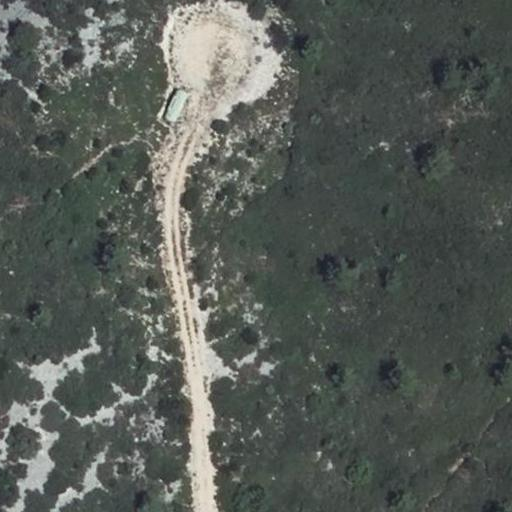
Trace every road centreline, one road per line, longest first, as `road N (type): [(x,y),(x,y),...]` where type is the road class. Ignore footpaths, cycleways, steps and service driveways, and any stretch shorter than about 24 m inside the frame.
road 1 (track): [(275,69),(228,92),(188,204),(222,511)]
road 2 (track): [(228,92),(192,76),(187,33),(216,14),(256,20),(275,69)]
